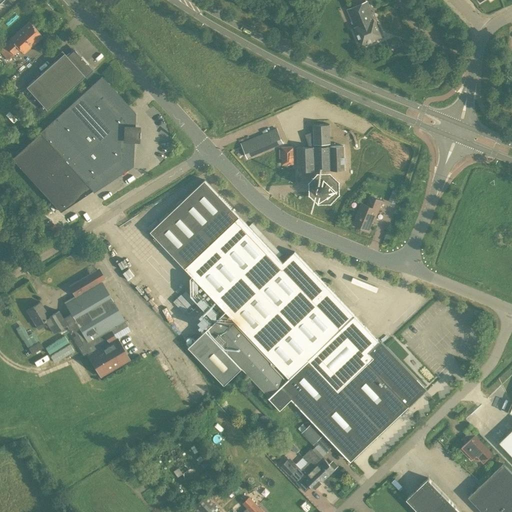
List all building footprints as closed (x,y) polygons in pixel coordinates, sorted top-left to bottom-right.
[(348,9),(362,44),(381,37),(367,1),(348,9)] [(11,39),(5,44),(0,48),(0,52),(7,60),(20,49),(23,53),(42,36),(29,22),(11,39)] [(71,50),(64,57),(58,51),(50,59),(52,61),(23,88),(44,111),(81,77),(82,78),(90,71),(71,50)] [(105,84),(106,84),(98,76),(11,158),(60,211),(92,189),(130,163),(132,112),(105,84)] [(13,106),(31,123),(34,119),(16,103),(13,106)] [(314,144),(316,144),(316,147),(297,147),(298,171),(344,170),(344,146),(329,146),(329,143),(331,143),(330,125),(314,125),(314,144)] [(277,129),(241,144),(247,157),(283,142),(277,129)] [(293,148),(282,148),(282,165),(293,165),(293,148)] [(153,227),(187,265),(242,214),(208,177),(153,227)] [(316,184),(316,191),(322,196),(328,196),(333,191),(333,183),(328,179),(321,179),(316,184)] [(362,203),(353,224),(369,231),(374,217),(376,218),(382,201),(370,196),(366,205),(362,203)] [(242,214),(187,265),(194,272),(192,274),(227,310),(188,346),(224,383),(241,367),(251,378),(249,380),(255,387),(258,385),(281,409),(291,399),(351,461),(422,392),(420,390),(423,387),(418,382),(413,377),(410,380),(391,360),(377,345),(380,342),(368,329),(297,250),(285,261),(242,214)] [(63,319),(67,325),(69,329),(71,332),(75,330),(77,334),(88,352),(90,355),(89,355),(101,376),(129,359),(117,339),(114,340),(111,335),(127,325),(101,281),(103,280),(97,269),(69,286),(75,296),(64,302),(71,314),(63,319)] [(53,333),(67,325),(63,319),(58,311),(49,316),(40,302),(27,310),(38,329),(45,325),(46,327),(49,326),(53,333)] [(28,335),(21,324),(16,328),(32,354),(43,348),(33,332),(28,335)] [(54,360),(75,351),(68,336),(48,345),(52,352),(51,353),(54,360)] [(302,423),(297,428),(313,445),(322,435),(311,424),(306,428),(302,423)] [(511,429),(499,442),(511,455),(511,429)] [(484,462),(494,452),(471,431),(463,439),(466,442),(460,448),(472,459),(476,455),(484,462)] [(308,463),(307,463),(323,481),(335,469),(322,456),(327,451),(320,443),(313,450),(312,449),(303,457),(308,463)] [(284,463),(280,459),(276,464),(288,476),(289,475),(290,476),(299,467),(289,458),(284,463)] [(323,481),(307,463),(303,468),(306,471),(301,475),(314,489),(323,481)] [(482,511),(511,511),(511,474),(502,464),(468,497),(482,511)] [(406,499),(419,511),(460,511),(428,478),(406,499)] [(193,506),(198,511),(221,511),(205,495),(193,506)] [(264,511),(259,507),(250,497),(243,503),(248,508),(244,511),(264,511)] [(312,507),(306,501),(301,505),(306,511),(312,507)]
